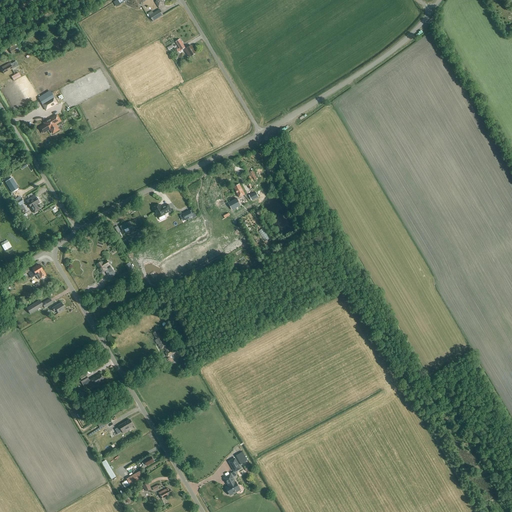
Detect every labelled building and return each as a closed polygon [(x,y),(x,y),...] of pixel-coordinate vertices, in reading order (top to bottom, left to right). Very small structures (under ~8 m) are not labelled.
[(153,22),(164,15),(160,9),(153,13),(152,11),(148,13),(153,22)] [(178,52),(185,48),(180,40),(176,42),(179,48),(177,50),(178,52)] [(19,51),(16,44),(9,48),(11,54),(19,51)] [(192,57),(195,54),(193,50),(193,49),(191,46),(186,49),(188,52),(189,52),(192,57)] [(12,69),(18,66),(16,62),(14,64),(13,63),(12,64),(11,62),(9,63),(2,67),(3,69),(2,70),(4,74),(12,69)] [(46,110),(57,103),(54,98),(43,104),(46,110)] [(50,129),(53,133),(58,130),(54,124),(60,121),(57,115),(46,122),(47,123),(40,128),(43,133),(50,129)] [(5,182),(12,193),(18,188),(12,178),(5,182)] [(239,197),(245,194),(239,185),(234,188),(239,197)] [(31,209),(34,214),(38,211),(35,207),(34,206),(39,203),(36,197),(31,200),(30,198),(26,201),(31,209)] [(232,211),(241,206),(237,198),(228,203),(232,211)] [(23,215),(28,212),(23,204),(19,206),(22,211),(21,211),(23,215)] [(168,205),(162,208),(160,205),(153,208),(158,218),(165,215),(165,214),(171,211),(168,205)] [(193,217),(191,211),(183,215),(186,220),(193,217)] [(131,222),(120,227),(122,231),(133,226),(131,222)] [(264,227),(259,230),(265,241),(270,238),(264,227)] [(110,279),(116,275),(111,268),(107,270),(106,267),(110,265),(107,261),(104,263),(103,262),(102,263),(102,262),(97,265),(102,273),(105,271),(110,279)] [(41,278),(46,275),(43,271),(39,265),(35,267),(32,269),(32,270),(28,272),(32,278),(36,276),(38,279),(41,278)] [(24,271),(16,275),(19,280),(27,276),(24,271)] [(30,314),(43,306),(45,308),(53,303),(50,298),(41,304),(39,301),(27,308),(30,314)] [(58,313),(65,309),(61,303),(52,308),(54,311),(56,310),(58,313)] [(170,350),(168,346),(164,340),(162,341),(157,331),(154,333),(157,339),(155,340),(157,344),(158,344),(161,349),(164,347),(167,352),(165,353),(167,357),(178,351),(176,347),(170,350)] [(191,364),(187,357),(180,361),(183,368),(191,364)] [(116,367),(114,368),(121,380),(123,379),(116,367)] [(100,384),(105,382),(101,374),(101,375),(98,377),(97,376),(91,380),(92,383),(94,381),(97,385),(100,384)] [(129,429),(133,426),(130,420),(119,426),(120,428),(119,429),(120,431),(121,430),(123,433),(129,430),(129,429)] [(96,433),(105,427),(104,424),(95,430),(96,433)] [(243,452),(235,456),(240,465),(247,461),(243,452)] [(147,466),(154,462),(151,457),(144,461),(145,462),(142,463),(144,466),(146,464),(147,466)] [(101,462),(111,479),(115,477),(106,459),(101,462)] [(229,487),(226,489),(231,496),(237,492),(237,493),(241,491),(239,487),(239,488),(236,483),(233,478),(237,476),(238,472),(237,472),(241,469),(236,459),(229,462),(235,472),(230,474),(231,475),(225,479),(229,487)] [(130,485),(144,476),(140,470),(127,479),(130,485)] [(168,488),(159,493),(158,493),(161,499),(172,493),(170,490),(169,490),(168,488)]
